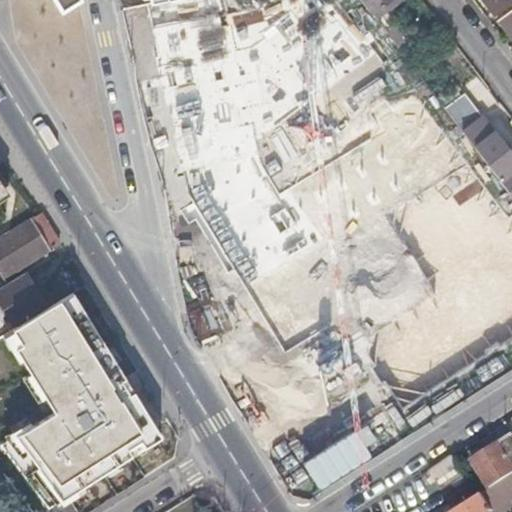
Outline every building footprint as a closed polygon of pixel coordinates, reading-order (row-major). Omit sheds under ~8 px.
[(53,0),(59,10),(78,1),(77,0),(53,0)] [(171,0),(153,3),(160,50),(210,42),(203,0),(171,0)] [(361,0),(373,15),(392,0),(361,0)] [(485,0),(494,11),(507,0),(485,0)] [(511,7),(499,17),(511,34),(511,7)] [(97,15),(62,19),(71,110),(107,106),(97,15)] [(198,139),(161,145),(167,177),(249,163),(231,59),(194,65),(199,98),(191,100),(198,139)] [(326,66),(285,93),(310,131),(351,104),(326,66)] [(463,94),(445,108),(452,117),(457,124),(476,110),(463,94)] [(312,127),(247,163),(271,208),(313,186),(335,226),(360,213),(328,154),(370,132),(358,110),(315,133),(312,127)] [(476,110),(457,124),(467,136),(485,123),(476,110)] [(339,164),(368,203),(411,172),(383,133),(339,164)] [(475,147),(501,180),(511,171),(511,161),(492,135),(475,147)] [(0,212),(14,203),(0,180),(0,212)] [(302,261),(339,231),(325,214),(289,243),(275,226),(256,242),(289,282),(307,267),(302,261)] [(419,267),(448,254),(433,220),(404,233),(419,267)] [(48,251),(29,221),(0,239),(0,279),(1,281),(48,251)] [(348,247),(397,293),(418,271),(369,225),(348,247)] [(511,302),(511,262),(492,278),(511,302)] [(44,307),(23,274),(0,289),(0,307),(1,309),(0,310),(0,318),(0,319),(5,317),(13,327),(44,307)] [(272,306),(297,348),(284,356),(294,374),(318,360),(308,342),(352,317),(327,274),(272,306)] [(258,309),(273,300),(260,278),(245,287),(258,309)] [(70,296),(11,332),(20,348),(13,351),(52,414),(0,445),(0,448),(47,511),(65,499),(64,498),(159,439),(96,337),(90,341),(80,325),(86,321),(70,296)] [(492,363),(454,318),(426,342),(464,387),(492,363)] [(309,499),(372,466),(346,419),(402,389),(384,356),(296,403),(275,363),(231,387),(257,435),(270,428),(309,499)] [(511,435),(473,461),(490,488),(511,473),(511,435)] [(476,496),(461,473),(446,484),(460,506),(476,496)] [(460,506),(451,511),(489,511),(490,511),(489,511),(502,511),(508,509),(504,504),(511,499),(511,473),(490,488),(476,496),(460,506)]
